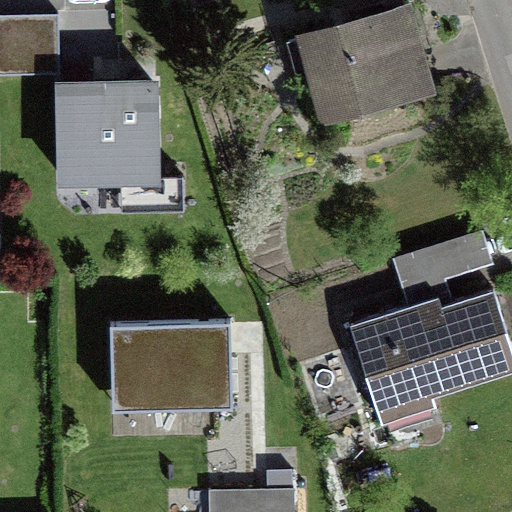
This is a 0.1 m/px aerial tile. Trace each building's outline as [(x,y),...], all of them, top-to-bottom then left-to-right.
[(404,1),(298,32),(323,117),(429,86),(404,1)] [(61,19),(6,18),(5,78),(60,79),(61,19)] [(157,82),(60,79),(56,177),(154,180),(157,82)] [(408,305),(353,322),(387,429),(437,413),(431,395),(511,369),(511,354),(473,232),(393,257),(408,305)] [(229,317),(109,321),(112,409),(233,404),(229,317)] [(293,511),(293,484),(209,487),(209,511),(293,511)]
